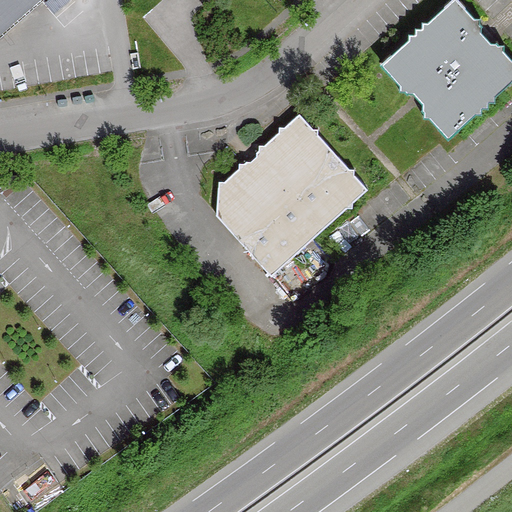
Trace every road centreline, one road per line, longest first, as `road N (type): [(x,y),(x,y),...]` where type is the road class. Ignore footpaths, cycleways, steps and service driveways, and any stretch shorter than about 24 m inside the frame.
road 1 (unclassified): [(362,0),(296,57),(226,100),(0,139)]
road 2 (trunk): [(511,279),(202,511)]
road 3 (trunk): [(292,511),(511,347)]
